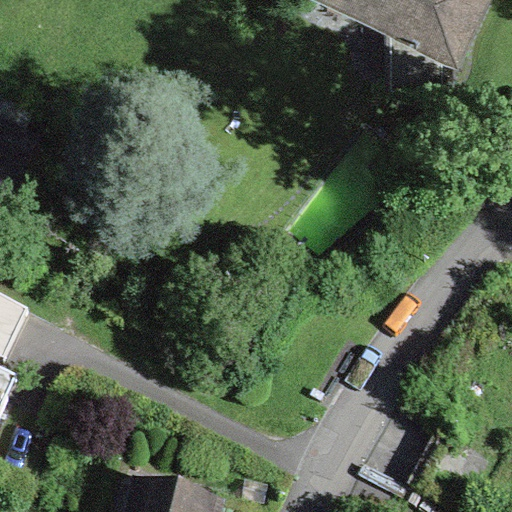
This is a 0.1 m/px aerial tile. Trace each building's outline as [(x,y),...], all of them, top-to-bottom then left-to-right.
[(363,0),(392,13),(392,15),(391,18),(390,20),(390,25),(390,83),(443,83),(443,37),(457,37),(474,0),(363,0)] [(0,174),(18,141),(0,131),(0,190),(5,182),(0,179),(0,174)] [(0,360),(4,362),(28,312),(0,296),(0,416),(8,401),(0,397),(0,360)] [(472,511),(500,461),(444,431),(412,489),(454,511),(472,511)] [(215,511),(218,504),(157,488),(150,511),(215,511)]
